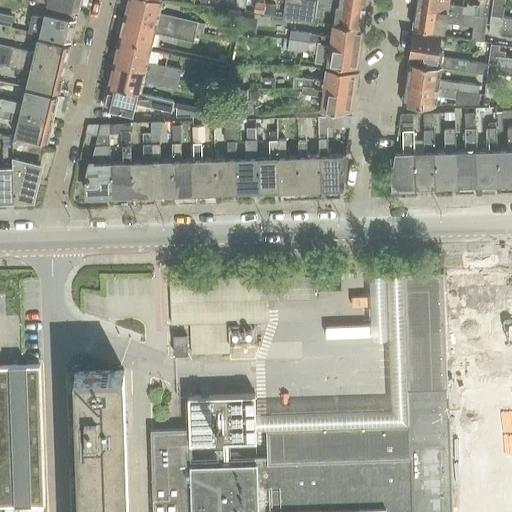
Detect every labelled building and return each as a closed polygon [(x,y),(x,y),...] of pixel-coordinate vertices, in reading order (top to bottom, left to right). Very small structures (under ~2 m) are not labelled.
[(81,0),(80,0),(47,0),(47,4),(48,4),(71,10),(76,11),(77,8),(80,6),(81,0)] [(128,6),(126,15),(195,31),(197,22),(158,12),(161,0),(159,0),(127,0),(127,3),(128,6)] [(285,0),(283,17),(314,21),(315,15),(322,16),(323,10),(335,12),(333,24),(364,28),(367,8),(316,1),(317,1),(315,0),(312,0),(285,0)] [(315,0),(317,1),(316,1),(367,8),(368,0),(315,0)] [(416,0),(416,7),(461,13),(462,6),(450,4),(450,0),(416,0)] [(488,0),(479,0),(479,7),(466,5),(466,6),(462,6),(461,13),(486,17),(488,0)] [(255,2),(253,12),(264,14),(264,12),(265,10),(265,3),(255,2)] [(265,10),(264,12),(274,13),(276,3),(265,2),(265,3),(265,10)] [(39,34),(69,42),(70,39),(73,36),(74,31),(73,27),(74,20),(65,17),(65,12),(71,14),(71,10),(48,4),(46,12),(44,12),(43,16),(32,13),(28,30),(39,33),(39,34)] [(458,22),(473,24),(471,40),(483,42),(485,26),(486,17),(461,13),(416,7),(413,27),(423,29),(446,32),(447,22),(457,24),(458,22)] [(229,10),(228,19),(239,21),(240,11),(229,10)] [(12,15),(0,12),(0,24),(10,27),(12,15)] [(121,34),(120,38),(151,44),(153,32),(192,41),(195,31),(126,15),(123,25),(121,27),(120,32),(121,34)] [(511,17),(503,17),(491,15),(490,24),(511,27),(511,17)] [(242,17),(240,33),(255,35),(257,18),(242,17)] [(364,28),(333,24),(332,24),(330,35),(290,30),(289,38),(309,40),(361,48),(364,28)] [(511,27),(490,24),(489,29),(501,32),(500,34),(511,35),(511,27)] [(441,36),(412,32),(408,58),(437,62),(441,36)] [(68,45),(37,38),(34,51),(0,42),(0,54),(63,69),(65,59),(68,57),(69,51),(68,48),(68,45)] [(289,39),(288,49),(328,54),(326,63),(326,64),(348,67),(358,69),(361,48),(309,40),(289,38),(289,39)] [(149,49),(119,42),(119,45),(117,47),(115,52),(116,54),(114,64),(173,77),(175,68),(147,60),(149,49)] [(511,56),(498,55),(500,45),(491,44),(488,64),(511,66),(511,56)] [(0,63),(29,71),(28,75),(26,85),(57,92),(58,89),(60,87),(62,81),(61,78),(63,69),(0,54),(0,63)] [(467,79),(468,71),(487,74),(488,64),(443,58),(442,66),(456,68),(455,77),(467,79)] [(442,67),(418,64),(408,63),(405,83),(480,93),(480,92),(478,92),(479,85),(441,79),(442,67)] [(173,77),(114,64),(112,74),(110,75),(109,80),(110,83),(109,86),(139,93),(139,92),(142,80),(176,88),(179,79),(173,77)] [(511,66),(488,64),(487,74),(485,82),(494,84),(496,75),(496,73),(511,75),(511,66)] [(229,77),(228,86),(240,87),(242,66),(231,65),(230,65),(229,77)] [(348,71),(326,67),(324,81),(294,77),(292,86),(303,86),(303,85),(355,93),(358,72),(348,71)] [(402,103),(412,105),(417,106),(437,105),(438,95),(456,98),(455,104),(478,103),(480,93),(405,83),(402,103)] [(322,95),(320,109),(335,112),(352,111),(355,93),(303,85),(303,86),(292,86),(292,87),(302,88),(301,92),(322,95)] [(114,110),(132,114),(136,100),(148,103),(147,105),(171,111),(173,101),(139,92),(139,93),(109,86),(107,95),(105,96),(104,102),(105,104),(104,108),(114,110)] [(22,102),(19,102),(0,97),(0,107),(51,119),(53,110),(55,108),(57,102),(55,99),(56,96),(25,89),(22,102)] [(224,108),(224,114),(248,114),(248,90),(226,90),(227,108),(224,108)] [(248,90),(248,114),(257,114),(257,90),(248,90)] [(178,103),(176,117),(192,116),(197,116),(198,107),(178,103)] [(0,116),(17,120),(16,126),(14,135),(45,143),(46,140),(48,138),(50,132),(48,129),(51,119),(0,107),(0,116)] [(395,153),(393,164),(393,172),(392,172),(392,185),(394,185),(394,186),(408,185),(408,187),(410,187),(410,185),(414,185),(414,187),(415,187),(414,151),(414,129),(413,129),(413,113),(400,114),(397,135),(403,134),(403,152),(395,153)] [(434,113),(423,113),(424,151),(414,151),(415,187),(431,186),(431,184),(435,184),(435,186),(436,186),(435,150),(435,151),(434,113)] [(474,113),(465,113),(466,150),(456,150),(457,185),(473,185),(473,183),(477,183),(477,185),(476,149),(475,149),(474,113)] [(306,116),(297,117),(298,138),(307,138),(306,116)] [(352,116),(318,116),(319,138),(328,137),(328,126),(349,127),(350,127),(352,116)] [(123,123),(109,124),(109,134),(121,133),(122,143),(131,143),(130,122),(123,123)] [(152,133),(151,133),(151,143),(160,142),(160,126),(160,122),(151,122),(151,126),(152,133)] [(87,177),(86,181),(87,181),(87,196),(92,196),(94,198),(100,198),(102,195),(110,195),(111,195),(110,161),(109,134),(109,124),(100,124),(98,136),(91,163),(90,165),(87,167),(86,172),(88,175),(87,177)] [(88,125),(86,133),(98,136),(100,124),(88,125)] [(181,125),(172,125),(173,142),(181,142),(181,125)] [(202,127),(192,127),(193,141),(202,141),(202,127)] [(256,127),(246,127),(247,140),(256,140),(256,127)] [(498,184),(497,149),(496,127),(486,127),(486,149),(476,149),(477,185),(493,184),(493,182),(497,182),(497,184),(498,184)] [(507,149),(497,149),(498,184),(511,183),(511,127),(507,128),(507,149)] [(227,128),(225,128),(225,140),(227,140),(235,140),(235,128),(227,128)] [(445,150),(435,150),(436,186),(452,186),(452,184),(456,184),(456,185),(457,185),(456,150),(455,150),(455,128),(444,128),(445,150)] [(277,130),(269,130),(269,139),(277,139),(277,130)] [(151,133),(143,133),(143,143),(151,143),(151,133)] [(328,137),(319,138),(319,155),(321,188),(328,188),(331,190),(336,190),(338,187),(341,187),(346,154),(344,154),(329,154),(328,137)] [(307,138),(298,138),(298,155),(300,189),(308,188),(310,191),(315,190),(318,188),(321,188),(319,155),(307,155),(307,138)] [(40,165),(39,165),(40,160),(41,160),(44,147),(35,144),(14,139),(12,143),(14,199),(18,198),(18,201),(27,201),(27,198),(32,198),(40,165)] [(257,157),(258,190),(261,190),(263,192),(269,192),(271,190),(279,190),(277,139),(269,139),(270,156),(257,157)] [(286,139),(277,139),(279,190),(287,189),(289,192),(295,191),(297,189),(300,189),(298,155),(286,156),(286,139)] [(215,158),(216,191),(219,191),(221,193),(227,193),(229,191),(236,191),(237,191),(236,157),(235,140),(227,140),(228,157),(215,158)] [(245,157),(236,157),(237,191),(240,190),(242,193),(248,192),(250,190),(258,190),(257,157),(257,140),(256,140),(247,140),(244,140),(245,157)] [(202,141),(193,141),(193,158),(195,192),(200,192),(203,192),(205,194),(211,194),(213,192),(216,192),(216,191),(215,158),(202,158),(202,141)] [(160,142),(151,143),(153,193),(161,193),(163,195),(169,195),(171,193),(174,193),(173,159),(161,159),(160,142)] [(181,142),(173,142),(173,159),(174,193),(182,193),(184,195),(190,195),(192,192),(195,192),(193,158),(182,159),(181,142)] [(3,165),(0,165),(0,201),(4,202),(4,199),(14,199),(12,143),(2,143),(3,165)] [(122,160),(110,161),(111,195),(114,195),(117,197),(122,197),(124,195),(132,194),(131,160),(131,143),(122,143),(122,160)] [(144,160),(131,160),(132,194),(133,194),(135,194),(137,196),(143,196),(145,193),(153,193),(151,143),(143,143),(144,160)] [(451,511),(448,396),(444,272),(403,274),(407,427),(383,428),(383,424),(271,428),(266,433),(267,462),(192,465),(191,443),(256,441),(255,394),(188,396),(189,429),(170,429),(151,430),(153,511),(127,511),(125,431),(116,431),(115,410),(124,409),(123,373),(124,372),(124,371),(75,373),(76,422),(75,422),(74,428),(77,429),(77,434),(77,446),(78,446),(80,494),(74,494),(74,511),(0,511),(0,505),(45,504),(40,365),(0,366),(0,511),(451,511)] [(268,322),(267,294),(266,277),(199,279),(170,280),(171,324),(190,324),(191,354),(228,353),(228,323),(268,322)] [(175,355),(187,354),(187,336),(174,336),(175,355)]
